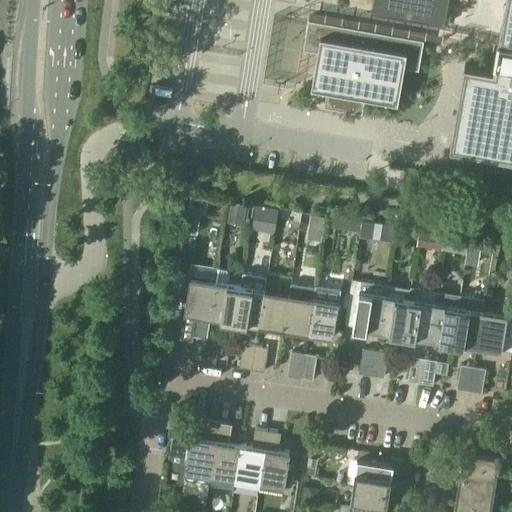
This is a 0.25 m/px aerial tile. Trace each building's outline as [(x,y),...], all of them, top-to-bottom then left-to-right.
[(374,0),(373,11),(439,23),(445,24),(449,0),(374,0)] [(466,63),(454,129),(464,130),(461,148),(511,156),(511,0),(506,0),(500,37),(499,44),(498,50),(495,68),(466,63)] [(318,50),(315,70),(313,81),(312,85),(328,88),(325,105),(363,112),(363,110),(366,95),(399,100),(405,65),(419,68),(425,38),(309,18),(304,48),(310,49),(318,50)] [(192,194),(190,210),(201,212),(206,213),(209,196),(192,194)] [(312,213),(311,220),(325,222),(326,215),(312,213)] [(342,227),(344,218),(328,215),(327,225),(342,227)] [(451,250),(453,236),(445,234),(443,249),(451,250)] [(192,265),(191,274),(185,310),(199,313),(191,358),(203,360),(208,335),(211,315),(217,279),(218,269),(192,265)] [(241,283),(230,281),(231,274),(228,268),(219,267),(218,269),(217,279),(211,315),(235,319),(241,283)] [(235,319),(260,323),(266,287),(268,275),(243,271),(241,283),(235,319)] [(362,278),(360,288),(354,324),(379,328),(387,282),(386,282),(362,278)] [(284,327),(309,331),(316,285),(292,281),(290,291),(284,327)] [(379,328),(404,332),(411,286),(387,282),(379,328)] [(342,287),(317,283),(316,285),(309,331),(334,335),(340,299),(342,287)] [(412,284),(411,286),(404,332),(428,336),(436,288),(412,284)] [(260,323),(284,327),(290,291),(266,287),(260,323)] [(461,292),(436,288),(428,336),(453,340),(459,304),(461,292)] [(453,340),(477,344),(483,308),(485,296),(461,292),(459,304),(453,340)] [(511,312),(483,308),(477,344),(477,345),(507,350),(507,348),(511,348),(511,312)] [(220,337),(208,335),(203,360),(215,362),(220,337)] [(253,367),(257,343),(244,341),(240,365),(253,367)] [(263,369),(267,345),(257,343),(253,367),(263,369)] [(372,373),(376,349),(364,347),(360,371),(372,373)] [(383,374),(387,351),(376,349),(372,373),(383,374)] [(302,375),(306,352),(293,350),(289,373),(302,375)] [(313,377),(316,353),(306,352),(302,375),(313,377)] [(421,380),(425,357),(413,355),(409,379),(421,380)] [(433,382),(436,359),(425,357),(421,380),(433,382)] [(462,363),(458,386),(470,388),(474,365),(462,363)] [(482,390),(485,367),(474,365),(470,388),(482,390)] [(192,434),(190,446),(185,476),(186,476),(211,480),(220,420),(208,418),(208,424),(195,421),(196,420),(195,420),(192,434)] [(221,487),(223,476),(236,478),(242,442),(229,440),(232,422),(220,420),(211,480),(210,485),(221,487)] [(260,482),(269,428),(257,426),(254,445),(242,442),(236,478),(260,482)] [(269,428),(260,482),(285,486),(291,450),(278,448),(281,430),(269,428)] [(184,483),(186,476),(185,476),(190,446),(192,434),(174,431),(171,443),(165,480),(184,483)] [(501,455),(465,449),(461,474),(497,480),(501,455)] [(392,461),(360,456),(355,481),(414,491),(416,481),(416,478),(402,476),(406,455),(394,454),(392,461)] [(455,468),(450,467),(451,461),(439,459),(438,470),(449,472),(454,473),(455,468)] [(447,484),(449,472),(438,470),(436,482),(447,484)] [(457,498),(493,504),(497,480),(461,474),(457,498)] [(377,509),(388,510),(390,498),(413,502),(413,501),(414,491),(355,481),(351,504),(351,505),(377,508),(377,509)] [(491,511),(493,504),(457,498),(454,511),(491,511)] [(351,504),(343,503),(341,511),(376,511),(377,509),(377,508),(351,505),(351,504)]
